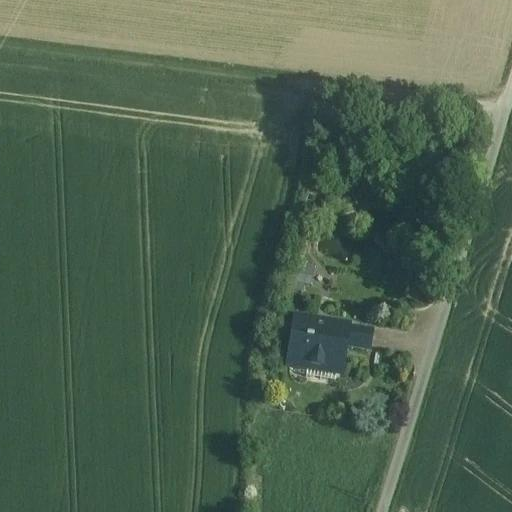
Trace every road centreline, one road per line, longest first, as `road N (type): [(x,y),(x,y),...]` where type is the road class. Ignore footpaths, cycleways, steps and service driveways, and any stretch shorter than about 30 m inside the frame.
road 1 (track): [(506,109),(0,43)]
road 2 (unclassified): [(511,91),(382,511)]
